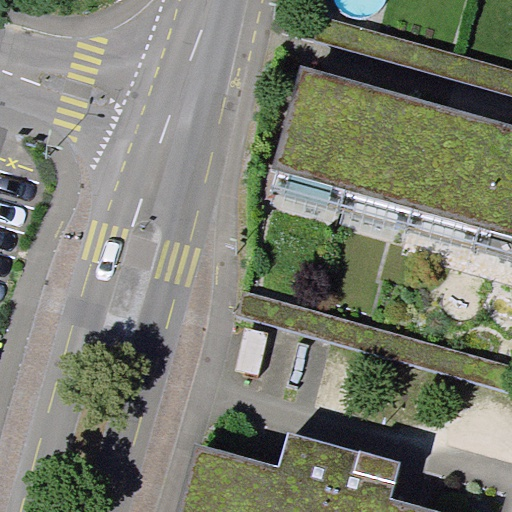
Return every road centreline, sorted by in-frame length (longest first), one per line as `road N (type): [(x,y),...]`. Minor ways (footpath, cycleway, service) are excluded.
road 1 (tertiary): [(172,124),(120,200),(36,511)]
road 2 (tertiary): [(98,511),(178,211),(172,124)]
road 3 (tertiary): [(172,124),(0,64)]
road 4 (tertiary): [(210,0),(172,124)]
